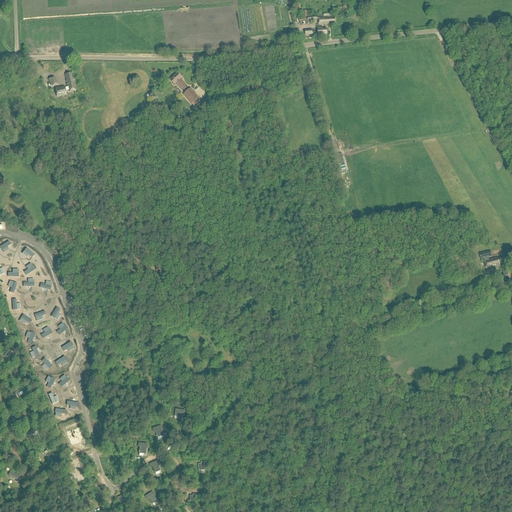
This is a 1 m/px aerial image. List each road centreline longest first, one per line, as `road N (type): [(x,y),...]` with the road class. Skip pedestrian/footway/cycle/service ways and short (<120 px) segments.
road 1 (unclassified): [(17,59),(211,59),(511,23)]
road 2 (track): [(436,31),(511,172)]
